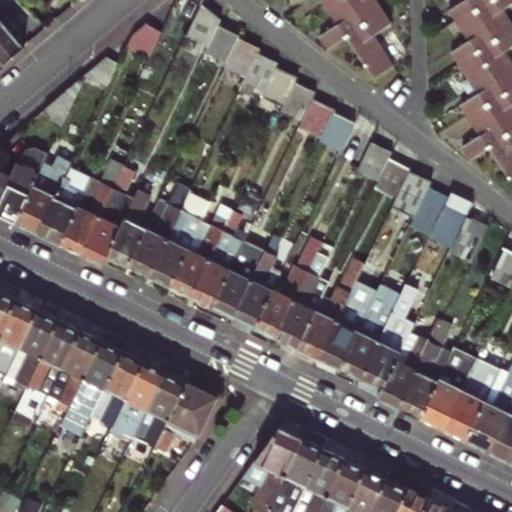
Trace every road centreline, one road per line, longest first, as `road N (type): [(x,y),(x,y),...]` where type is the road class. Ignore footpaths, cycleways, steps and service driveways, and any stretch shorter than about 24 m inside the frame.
road 1 (residential): [(277,381),(0,245)]
road 2 (residential): [(511,493),(277,381)]
road 3 (residential): [(236,0),(397,125)]
road 4 (residential): [(0,108),(129,0)]
road 5 (residential): [(182,511),(277,381)]
road 6 (residential): [(397,125),(511,214)]
road 7 (residential): [(416,0),(416,89),(397,125)]
